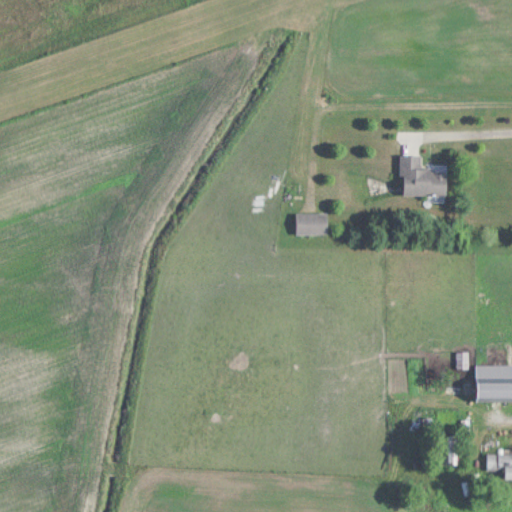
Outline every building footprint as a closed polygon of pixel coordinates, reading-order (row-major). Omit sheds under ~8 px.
[(447,195),(447,170),(422,170),(422,155),(402,155),(402,196),(447,195)] [(328,214),(296,214),(296,235),(328,235),(328,214)] [(477,401),(511,401),(511,363),(477,364),(477,401)] [(463,463),(463,433),(444,433),(444,463),(463,463)] [(511,477),(511,452),(487,453),(487,477),(511,477)]
